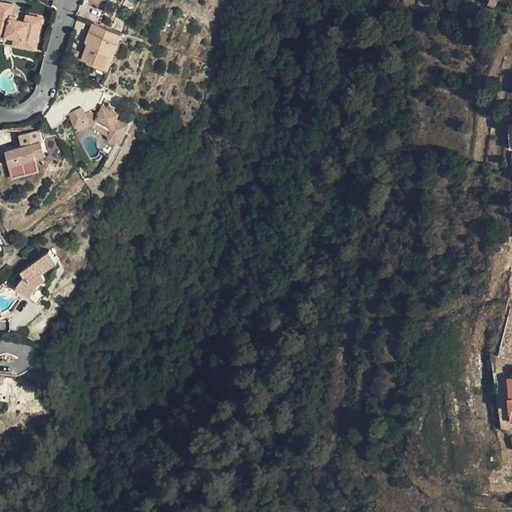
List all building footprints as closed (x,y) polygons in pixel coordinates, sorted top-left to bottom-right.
[(14,5),(1,2),(0,6),(0,16),(11,19),(12,16),(14,5)] [(11,19),(0,16),(0,37),(6,39),(7,36),(25,41),(24,47),(36,50),(43,20),(27,16),(25,22),(17,20),(11,19)] [(107,71),(121,33),(94,23),(86,46),(88,46),(84,58),(89,60),(88,64),(107,71)] [(25,41),(7,36),(6,39),(5,43),(24,47),(25,41)] [(82,106),(70,112),(79,130),(92,123),(113,131),(112,134),(114,137),(121,140),(126,136),(131,120),(118,116),(120,111),(104,105),(101,113),(91,110),(86,112),(82,106)] [(36,151),(45,149),(43,140),(8,149),(11,162),(37,156),(36,151)] [(14,286),(23,292),(25,289),(29,292),(27,295),(37,303),(46,291),(38,281),(44,276),(39,270),(55,259),(47,248),(19,269),(22,274),(20,277),(14,286)] [(511,268),(502,269),(501,295),(511,294),(511,268)]
